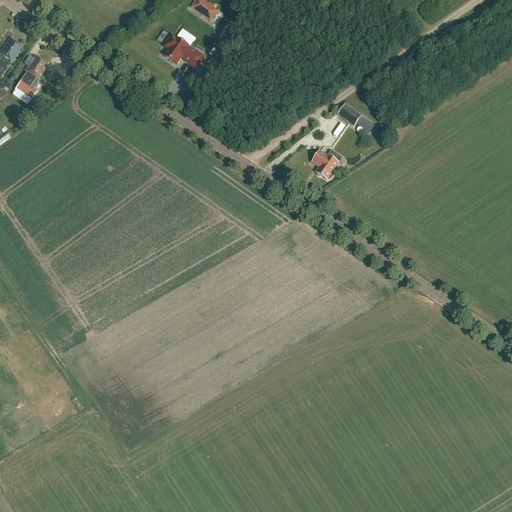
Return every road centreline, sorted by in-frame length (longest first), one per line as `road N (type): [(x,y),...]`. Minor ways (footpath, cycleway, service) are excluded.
road 1 (tertiary): [(511,346),(5,0)]
road 2 (track): [(478,0),(243,163)]
